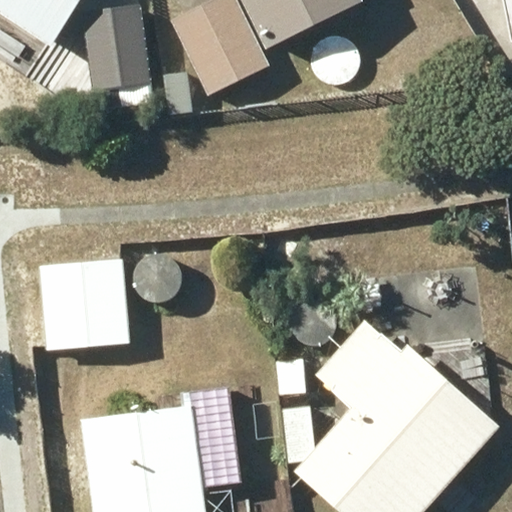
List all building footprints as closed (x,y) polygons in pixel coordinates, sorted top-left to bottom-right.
[(0,0),(0,5),(49,37),(73,0),(0,0)] [(236,0),(198,0),(169,15),(206,90),(266,60),(236,0)] [(244,0),(265,41),(349,0),(244,0)] [(511,0),(503,0),(510,33),(511,32),(511,0)] [(123,253),(38,258),(42,343),(128,338),(123,253)] [(350,401),(294,465),(346,511),(414,511),(498,418),(407,337),(402,343),(364,310),(312,368),(350,401)] [(274,354),(278,388),(304,385),(300,351),(274,354)] [(229,379),(181,385),(183,400),(81,412),(92,511),(232,511),(228,477),(240,476),(229,379)]
